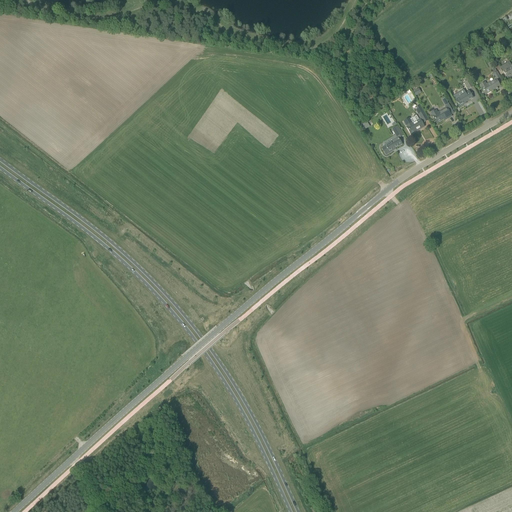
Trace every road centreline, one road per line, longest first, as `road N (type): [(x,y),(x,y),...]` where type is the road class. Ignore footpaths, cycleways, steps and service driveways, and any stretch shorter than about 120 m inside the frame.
road 1 (tertiary): [(12,511),(386,190),(511,112)]
road 2 (primary): [(297,511),(248,409),(196,330),(128,256),(0,159)]
road 3 (primary): [(0,168),(123,261),(189,332),(253,431),(290,511)]
